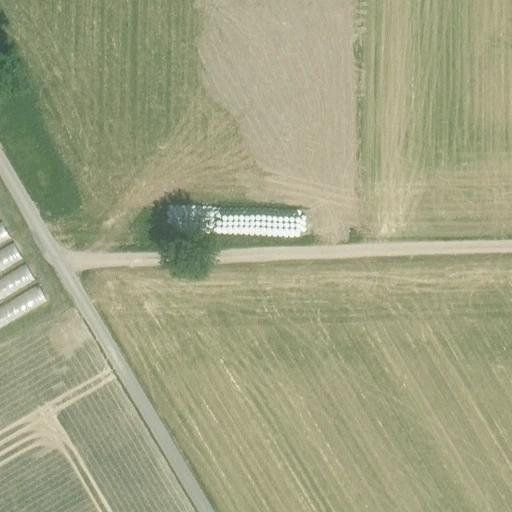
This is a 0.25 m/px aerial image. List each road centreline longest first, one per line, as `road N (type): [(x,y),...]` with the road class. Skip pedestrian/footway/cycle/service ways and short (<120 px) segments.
road 1 (unclassified): [(511,245),(63,262)]
road 2 (unclassified): [(208,511),(63,262)]
road 3 (unclassified): [(63,262),(0,152)]
